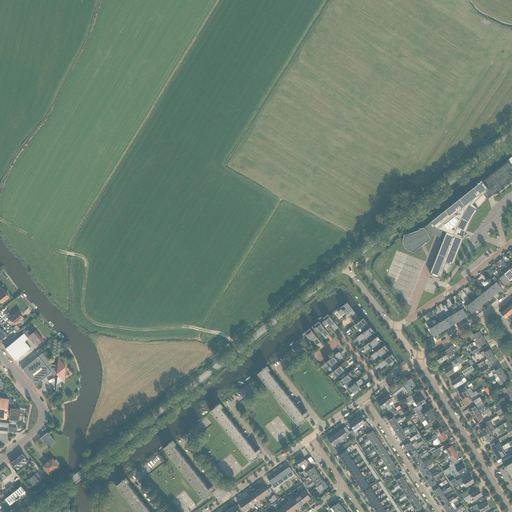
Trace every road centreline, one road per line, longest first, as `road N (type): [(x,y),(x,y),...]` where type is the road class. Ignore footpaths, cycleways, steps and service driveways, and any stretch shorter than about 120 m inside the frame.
road 1 (secondary): [(33,511),(345,267)]
road 2 (track): [(237,350),(221,333),(186,325),(139,330),(97,323),(84,305),(83,262),(0,219)]
road 3 (secondary): [(345,267),(511,133)]
road 4 (tertiary): [(511,511),(417,359)]
road 5 (unclassified): [(0,462),(40,429),(45,415),(0,355)]
road 6 (residential): [(364,399),(437,511)]
road 7 (residential): [(413,317),(511,243)]
